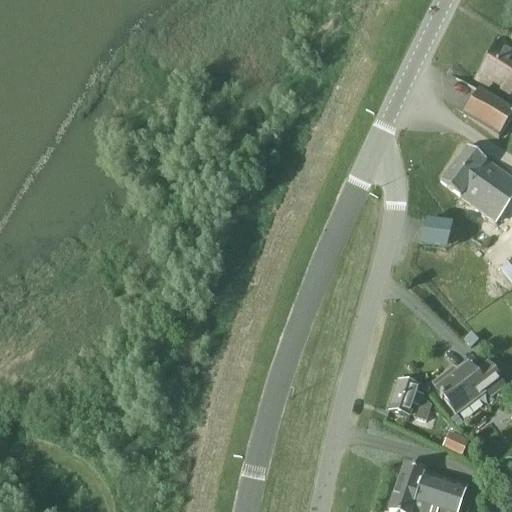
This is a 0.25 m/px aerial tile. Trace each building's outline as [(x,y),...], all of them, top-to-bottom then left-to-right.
[(511,48),(500,41),(473,83),(511,108),(511,107),(511,48)] [(499,140),(511,121),(511,118),(478,96),(464,117),(499,140)] [(485,163),(467,149),(441,184),(459,198),(485,163)] [(511,203),(511,183),(485,163),(459,198),(494,226),(511,203)] [(445,253),(451,229),(429,223),(423,247),(445,253)] [(441,390),(435,395),(454,418),(476,401),(486,393),(491,399),(498,394),(504,390),(487,368),(481,373),(478,376),(475,378),(468,369),(456,378),(459,381),(452,386),(450,383),(441,390)] [(418,409),(421,399),(416,397),(417,391),(398,385),(390,413),(409,419),(413,407),(418,409)] [(456,416),(451,421),(457,429),(462,424),(456,416)] [(441,450),(442,450),(460,459),(467,445),(468,443),(448,434),(448,436),(441,450)] [(467,490),(405,468),(389,511),(468,511),(473,498),(469,491),(467,490)]
